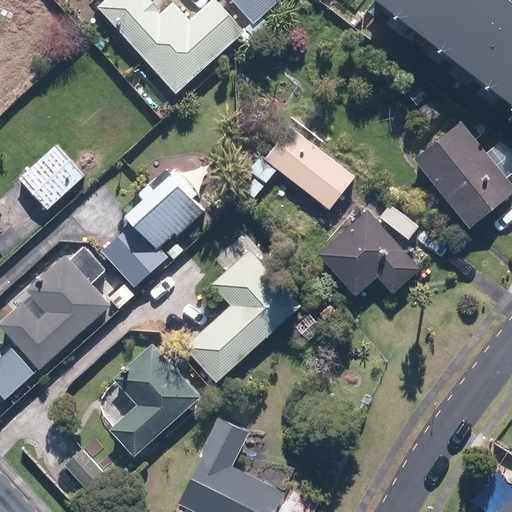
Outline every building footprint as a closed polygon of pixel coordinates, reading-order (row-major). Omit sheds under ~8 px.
[(8,0),(0,7),(0,33),(24,12),(13,0),(8,0)] [(152,0),(110,0),(104,6),(181,91),(250,29),(223,0),(216,0),(195,19),(178,1),(165,13),(152,0)] [(283,0),(240,0),(260,22),(283,0)] [(374,0),(511,103),(511,115),(508,121),(511,123),(511,2),(508,0),(374,0)] [(511,178),(468,122),(422,158),(476,226),(511,197),(511,178)] [(361,175),(297,127),(273,158),(336,207),(361,175)] [(88,177),(61,146),(25,177),(52,208),(88,177)] [(111,250),(140,282),(170,255),(163,247),(208,207),(179,174),(134,214),(142,222),(111,250)] [(424,264),(374,208),(326,251),(362,292),(384,273),(397,288),(424,264)] [(0,236),(9,229),(0,218),(0,236)] [(192,346),(222,380),(307,304),(257,249),(218,283),(238,305),(192,346)] [(0,363),(0,385),(10,397),(45,366),(46,367),(116,304),(71,254),(34,288),(39,293),(6,323),(24,343),(0,363)] [(116,427),(141,454),(205,395),(159,344),(123,377),(145,401),(116,427)] [(256,429),(226,415),(179,511),(316,511),(321,502),(295,489),(294,492),(238,465),(256,429)] [(89,447),(70,462),(95,494),(114,479),(89,447)] [(511,511),(511,497),(493,511),(511,511)]
